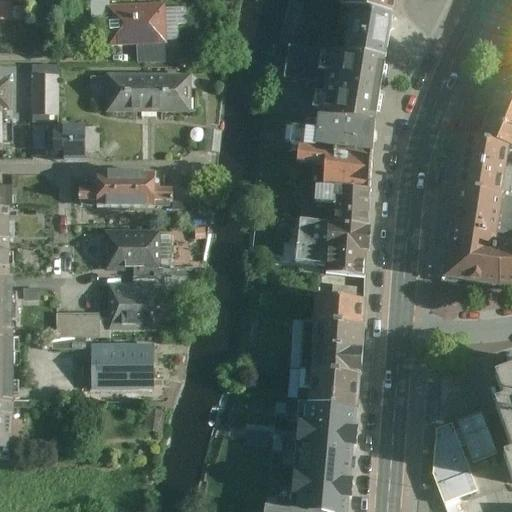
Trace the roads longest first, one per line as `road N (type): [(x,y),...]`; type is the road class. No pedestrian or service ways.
road 1 (tertiary): [(468,29),(418,156),(401,324)]
road 2 (tertiary): [(401,324),(387,511)]
